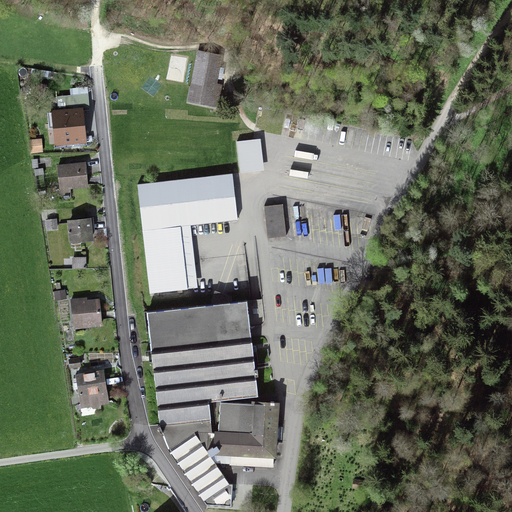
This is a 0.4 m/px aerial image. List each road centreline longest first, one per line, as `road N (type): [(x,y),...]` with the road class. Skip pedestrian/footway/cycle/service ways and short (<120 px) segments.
road 1 (residential): [(282,511),(306,383),(430,138)]
road 2 (residential): [(144,439),(121,314),(97,73)]
road 3 (track): [(511,85),(430,138),(511,12)]
road 4 (track): [(358,275),(437,259),(511,266)]
road 5 (unclassified): [(0,462),(144,439)]
